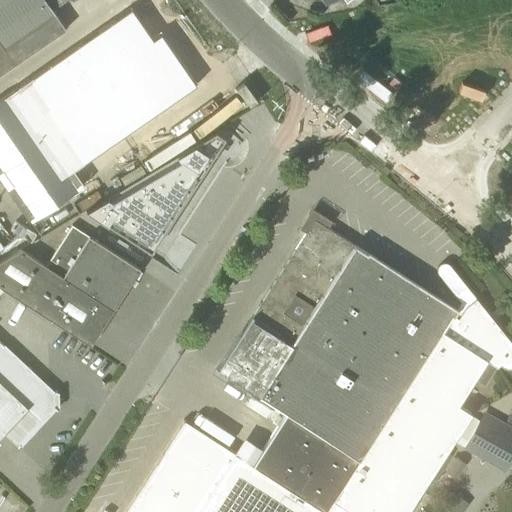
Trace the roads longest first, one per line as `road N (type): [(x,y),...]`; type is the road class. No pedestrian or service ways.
road 1 (unclassified): [(45,511),(322,92)]
road 2 (tertiary): [(443,193),(322,92)]
road 3 (unknown): [(112,0),(0,77)]
road 4 (tertiary): [(322,92),(227,0)]
